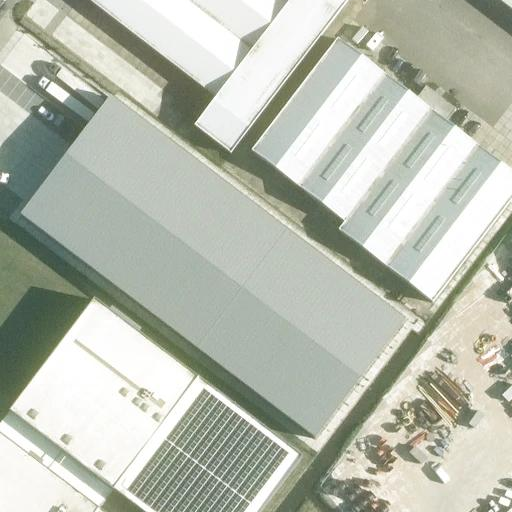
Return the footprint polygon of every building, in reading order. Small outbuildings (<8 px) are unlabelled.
[(88,0),(88,2),(215,99),(194,127),(230,155),(347,0),(88,0)] [(511,0),(494,0),(511,13),(511,0)] [(304,193),(387,79),(336,40),(251,152),(304,193)] [(387,79),(304,193),(343,223),(337,231),(366,253),(454,130),(445,123),(454,111),(425,88),(415,100),(387,79)] [(414,329),(119,105),(32,225),(327,449),(414,329)] [(511,174),(454,130),(366,253),(431,304),(511,198),(511,174)] [(93,300),(9,413),(113,491),(198,379),(93,300)] [(0,511),(101,511),(0,435),(0,511)]
